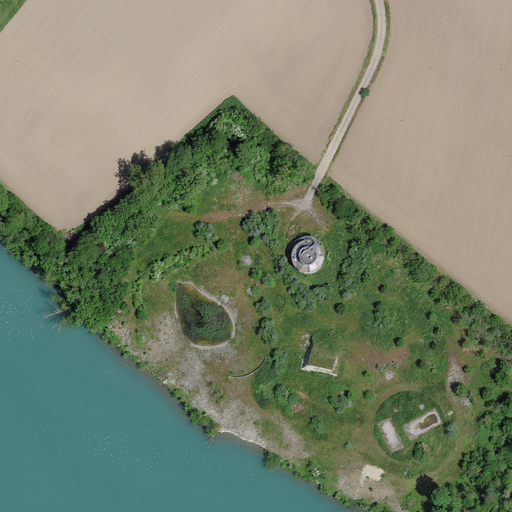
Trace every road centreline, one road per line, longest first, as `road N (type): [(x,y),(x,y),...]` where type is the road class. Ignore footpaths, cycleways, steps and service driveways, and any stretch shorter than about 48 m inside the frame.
road 1 (track): [(379,0),(376,58),(313,186)]
road 2 (track): [(155,208),(208,220),(305,198),(313,186)]
